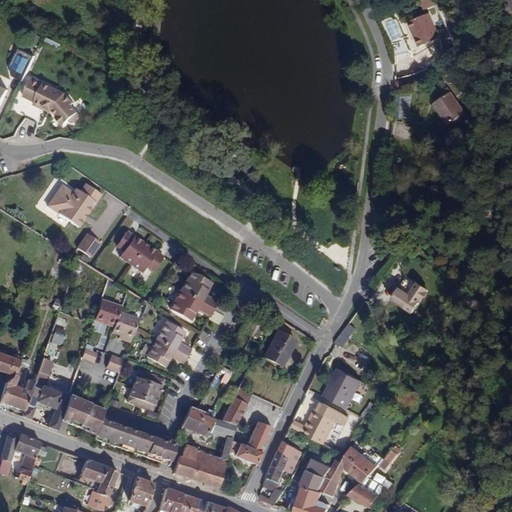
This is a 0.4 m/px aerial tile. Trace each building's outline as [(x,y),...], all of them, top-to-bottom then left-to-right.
[(434,0),(421,0),(424,8),(436,4),(434,0)] [(407,22),(418,47),(437,38),(426,13),(407,22)] [(388,24),(393,39),(402,36),(397,21),(388,24)] [(393,49),(394,56),(406,53),(403,40),(391,44),(393,49)] [(16,49),(8,68),(10,78),(21,83),(33,56),(16,49)] [(60,94),(26,78),(18,97),(29,102),(28,105),(38,109),(39,107),(47,111),(53,117),(52,118),(59,126),(65,121),(66,123),(70,123),(75,118),(75,115),(67,105),(69,103),(60,94)] [(414,83),(413,79),(401,83),(402,88),(414,83)] [(450,92),(433,104),(448,124),(465,113),(450,92)] [(413,120),(416,102),(405,100),(403,118),(413,120)] [(48,207),(79,227),(101,195),(86,185),(81,192),(73,193),(62,186),(48,207)] [(126,249),(121,257),(143,272),(148,265),(155,269),(164,256),(127,232),(118,244),(126,249)] [(91,256),(100,242),(87,233),(78,247),(91,256)] [(212,283),(192,272),(171,308),(191,320),(198,308),(210,315),(218,301),(205,294),(212,283)] [(404,279),(392,302),(413,314),(426,292),(404,279)] [(96,317),(115,324),(113,329),(132,336),(140,316),(121,309),(122,303),(103,296),(96,317)] [(185,331),(167,320),(147,355),(165,366),(171,355),(184,362),(192,348),(179,341),(185,331)] [(336,346),(341,347),(355,329),(347,324),(338,335),(334,343),(335,345),(334,347),(335,347),(336,346)] [(64,331),(54,328),(50,341),(59,345),(64,331)] [(265,356),(283,366),(297,341),(278,331),(265,356)] [(85,350),(82,358),(94,363),(97,355),(85,350)] [(0,371),(14,376),(21,358),(14,356),(13,358),(0,353),(0,371)] [(125,361),(112,356),(107,368),(121,373),(125,361)] [(23,417),(35,383),(27,380),(23,389),(15,386),(23,366),(27,368),(29,361),(21,358),(14,376),(14,377),(6,384),(0,402),(24,411),(22,416),(23,417)] [(43,359),(35,383),(23,417),(31,420),(37,403),(55,410),(48,426),(58,430),(61,420),(69,397),(69,396),(62,393),(44,385),(53,362),(43,359)] [(346,409),(362,381),(339,369),(323,397),(346,409)] [(165,378),(140,370),(129,401),(154,410),(165,378)] [(233,440),(237,425),(224,419),(235,397),(239,391),(230,386),(216,380),(211,388),(203,402),(206,404),(203,411),(191,406),(183,425),(184,426),(208,435),(209,432),(227,437),(222,458),(204,453),(204,452),(202,451),(199,451),(199,450),(185,445),(181,456),(180,456),(175,471),(174,473),(220,488),(221,486),(224,474),(230,452),(233,440)] [(239,391),(235,397),(248,405),(253,394),(240,388),(239,391)] [(61,420),(97,436),(104,419),(106,412),(90,406),(91,403),(86,401),(85,403),(69,397),(61,420)] [(224,419),(237,425),(248,405),(235,397),(224,419)] [(320,412),(317,410),(308,427),(306,426),(298,422),(294,429),(304,434),(307,429),(326,438),(335,420),(345,425),(349,416),(324,404),(320,412)] [(315,409),(306,426),(308,427),(317,410),(315,409)] [(149,419),(158,422),(160,416),(151,413),(149,419)] [(104,419),(97,436),(97,437),(171,463),(178,444),(104,419)] [(294,429),(298,422),(293,419),(290,426),(294,429)] [(250,447),(263,452),(274,429),(275,429),(266,424),(266,422),(261,421),(261,422),(260,422),(259,424),(257,429),(253,436),(250,447)] [(42,442),(12,431),(0,467),(0,473),(1,474),(7,475),(14,450),(26,454),(22,469),(21,468),(18,479),(23,481),(29,482),(34,467),(42,442)] [(263,452),(250,447),(233,440),(230,452),(237,454),(237,456),(258,464),(263,452)] [(341,465),(345,468),(363,483),(368,477),(377,467),(363,455),(352,447),(347,455),(342,463),(341,465)] [(384,469),(397,454),(392,450),(383,460),(379,465),(384,469)] [(290,459),(278,451),(266,478),(264,484),(272,488),(277,486),(287,464),(294,468),(296,463),(290,459)] [(363,455),(377,467),(379,465),(383,460),(376,454),(372,458),(367,453),(364,453),(363,455)] [(97,482),(100,483),(107,466),(88,459),(81,476),(97,482)] [(332,467),(331,468),(337,471),(334,481),(339,483),(345,468),(341,465),(342,463),(337,459),(336,459),(332,467)] [(326,511),(330,504),(320,501),(323,492),(319,491),(326,477),(331,468),(332,467),(312,460),(304,485),(302,486),(304,488),(302,493),(300,493),(297,500),(296,500),(291,511),(326,511)] [(107,466),(100,483),(98,491),(95,490),(90,503),(104,508),(106,504),(109,505),(113,497),(109,495),(119,470),(107,466)] [(320,501),(330,504),(339,483),(334,481),(337,471),(331,468),(326,477),(319,491),(323,492),(320,501)] [(230,476),(224,474),(221,486),(227,489),(230,476)] [(131,500),(148,507),(156,483),(138,477),(131,500)] [(362,484),(379,495),(382,489),(382,485),(368,477),(363,483),(362,484)] [(359,483),(348,495),(371,509),(379,495),(362,484),(359,483)] [(225,511),(228,508),(167,487),(161,510),(168,511),(225,511)] [(283,490),(283,492),(276,488),(271,496),(278,499),(274,506),(281,508),(288,494),(283,490)] [(278,499),(271,496),(260,493),(259,497),(261,501),(274,506),(278,499)]
